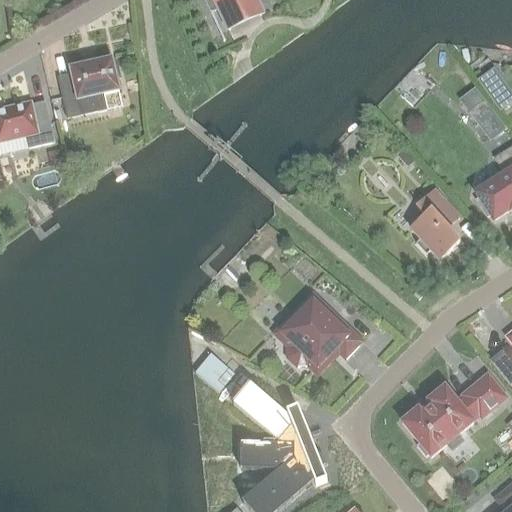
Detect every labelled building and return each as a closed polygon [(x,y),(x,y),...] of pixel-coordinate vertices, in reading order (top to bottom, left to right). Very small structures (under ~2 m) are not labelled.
[(217,8),(224,23),(229,34),(264,18),(255,0),(202,0),(210,17),(212,16),(210,11),(217,8)] [(75,97),(62,100),(66,121),(108,112),(105,96),(118,93),(116,82),(119,81),(116,64),(112,65),(111,62),(70,71),(75,97)] [(511,94),(494,69),(477,82),(500,113),(511,104),(511,94)] [(469,115),(485,103),(475,90),(459,102),(469,115)] [(485,103),(469,115),(476,124),(492,112),(485,103)] [(0,145),(25,140),(28,151),(54,145),(49,122),(35,125),(31,105),(0,112),(0,145)] [(479,201),(476,203),(487,220),(490,218),(493,223),(511,210),(511,148),(494,161),(504,178),(476,196),(479,201)] [(416,163),(404,151),(396,159),(407,171),(416,163)] [(61,167),(57,152),(46,155),(50,170),(61,167)] [(459,245),(447,232),(459,221),(434,194),(416,210),(425,219),(411,232),(420,242),(415,246),(425,257),(430,254),(439,263),(459,245)] [(361,345),(342,326),(338,331),(311,305),(281,336),(290,345),(288,348),(287,360),(296,369),(309,368),(311,365),(316,370),(334,352),(345,362),(361,345)] [(488,356),(502,385),(511,379),(511,360),(506,348),(488,356)] [(191,371),(218,392),(232,373),(206,352),(191,371)] [(427,458),(430,461),(472,425),(479,419),(480,421),(505,401),(486,378),(462,398),(462,399),(455,405),(443,390),(427,404),(430,407),(420,415),(417,412),(401,425),(418,447),(416,449),(425,460),(427,458)] [(250,388),(234,408),(283,448),(240,448),(240,474),(278,474),(242,506),(247,511),(280,511),(313,484),(315,489),(327,484),(321,471),(326,467),(314,453),(299,411),(287,415),(289,418),(250,388)] [(511,511),(511,488),(499,499),(509,511),(511,511)]
